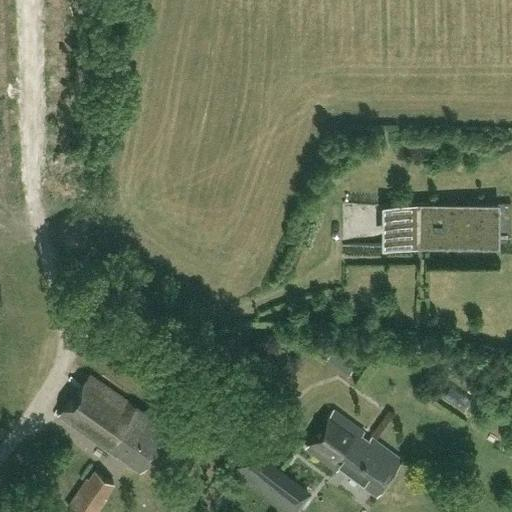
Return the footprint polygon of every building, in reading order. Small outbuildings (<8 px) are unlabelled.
[(380,237),(378,197),(345,199),(346,238),(380,237)] [(414,245),(414,201),(387,201),(387,245),(414,245)] [(496,245),(496,201),(428,201),(428,245),(496,245)] [(58,415),(118,456),(118,455),(141,471),(174,431),(136,405),(135,406),(90,375),(58,415)] [(362,430),(334,410),(306,448),(335,469),(338,465),(374,492),(399,458),(369,435),(366,439),(359,434),(362,430)] [(287,511),(295,511),(297,509),(311,492),(279,468),(277,471),(250,449),(234,471),(287,511)] [(73,511),(97,511),(107,498),(104,496),(113,482),(95,470),(89,478),(87,476),(66,507),(73,511)]
